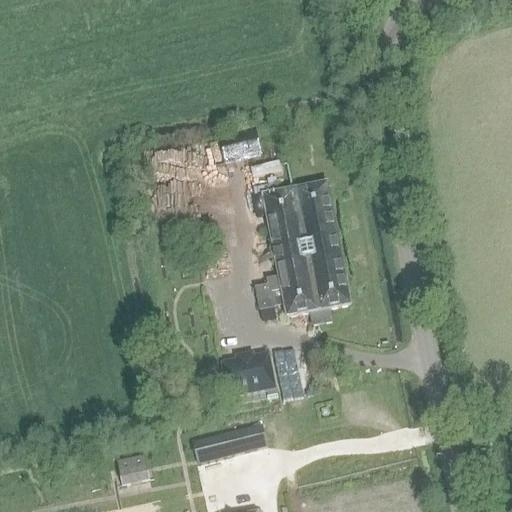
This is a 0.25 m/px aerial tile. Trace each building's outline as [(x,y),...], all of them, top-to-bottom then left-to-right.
[(220,139),(226,163),(261,154),(255,131),(220,139)] [(279,165),(252,168),(253,178),(280,174),(279,165)] [(287,319),(310,314),(313,327),(331,323),(329,311),(351,306),(326,185),(263,197),(267,218),(279,279),(266,281),(267,287),(256,289),(261,311),(274,309),(274,308),(284,305),(287,319)] [(263,197),(254,199),(251,200),(256,220),(267,218),(263,197)] [(237,361),(222,364),(229,399),(276,390),(269,355),(254,358),(253,354),(237,357),(237,361)] [(292,395),(311,392),(307,355),(287,357),(292,395)] [(261,426),(192,444),(198,466),(267,448),(261,426)] [(140,478),(142,484),(149,482),(145,459),(117,465),(122,488),(130,486),(129,481),(140,478)]
